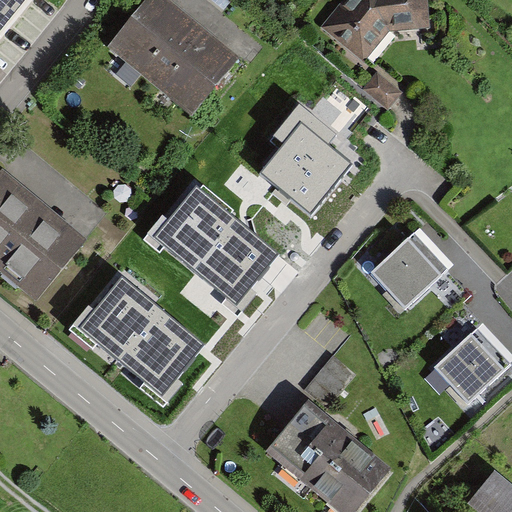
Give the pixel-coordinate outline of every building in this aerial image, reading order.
[(0,0),(0,48),(38,0),(0,0)] [(251,58),(184,0),(153,0),(116,43),(200,117),(251,58)] [(350,0),(333,20),(377,57),(404,25),(444,22),(442,0),(350,0)] [(394,109),(407,91),(379,71),(367,89),(394,109)] [(309,80),(283,114),(307,132),(332,98),(309,80)] [(347,184),(259,112),(219,161),(306,233),(347,184)] [(86,243),(2,177),(0,180),(0,270),(39,301),(86,243)] [(453,270),(412,228),(376,263),(417,305),(453,270)] [(200,340),(142,293),(102,341),(160,389),(200,340)] [(511,372),(511,364),(481,327),(440,360),(475,402),(511,372)] [(332,354),(313,390),(340,404),(359,368),(332,354)] [(365,511),(404,468),(328,402),(285,452),(354,511),(365,511)] [(511,511),(511,467),(509,464),(481,498),(498,511),(511,511)]
